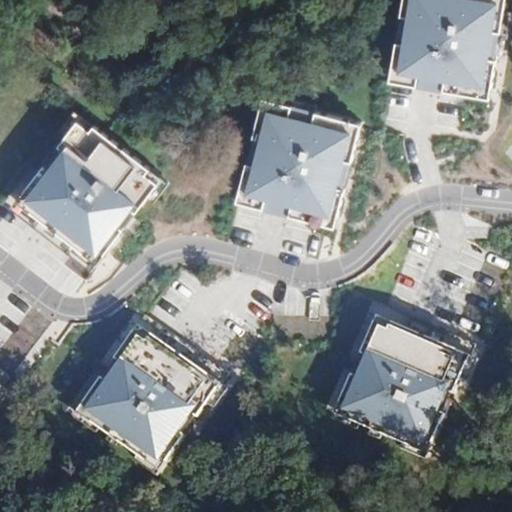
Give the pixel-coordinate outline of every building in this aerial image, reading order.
[(504,0),(402,0),(389,82),(414,86),(428,88),(441,91),(465,94),(488,98),(489,97),(490,90),(493,73),(497,46),(504,0)] [(361,124),(263,98),(236,201),(261,207),(275,211),(288,214),(312,220),(334,226),(335,224),(336,218),(341,200),(347,174),(361,124)] [(162,176),(82,115),(10,209),(30,225),(40,232),(49,239),(90,270),(94,265),(98,259),(117,235),(131,217),(162,176)] [(404,314),(381,304),(334,412),(426,453),(447,406),(457,384),(469,356),(472,350),(474,344),(427,324),(416,319),(404,314)] [(166,329),(146,314),(77,410),(160,469),(189,428),(203,408),(221,383),(225,378),(229,373),(194,348),(180,338),(166,329)] [(0,387),(2,385),(10,375),(0,367),(0,387)]
